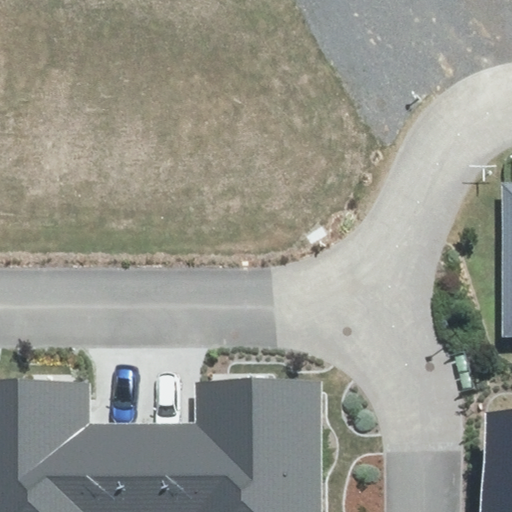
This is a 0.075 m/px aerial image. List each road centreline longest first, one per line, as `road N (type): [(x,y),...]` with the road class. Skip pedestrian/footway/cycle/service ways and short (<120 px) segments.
road 1 (residential): [(0,322),(412,325)]
road 2 (residential): [(412,325),(406,210),(426,144),(451,102),(511,62)]
road 3 (residential): [(412,325),(422,511)]
